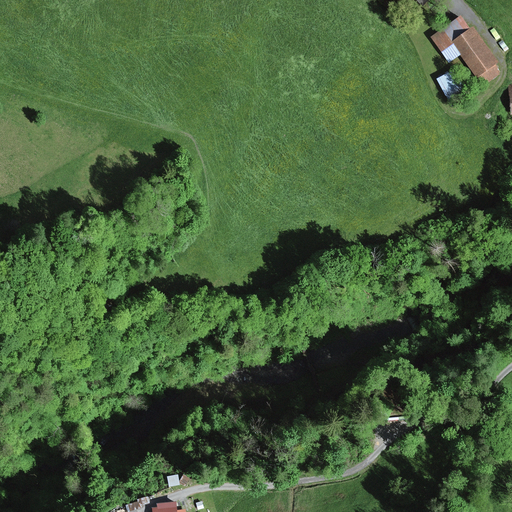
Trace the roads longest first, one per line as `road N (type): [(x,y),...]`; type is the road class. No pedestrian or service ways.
road 1 (track): [(142,511),(202,487),(349,472),(401,431),(475,398),(511,367)]
road 2 (track): [(459,0),(504,66),(474,112),(461,117),(445,109)]
road 3 (track): [(511,330),(468,351),(381,366)]
